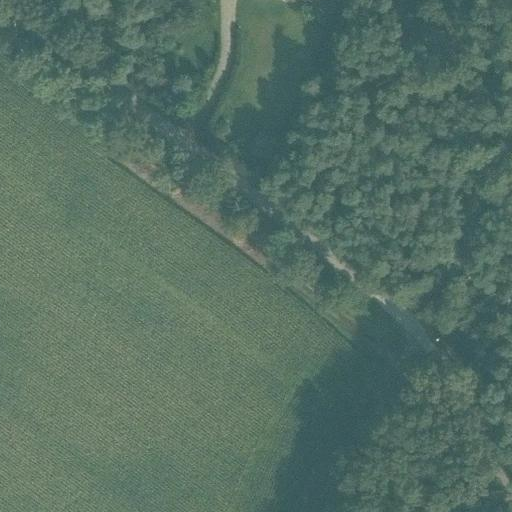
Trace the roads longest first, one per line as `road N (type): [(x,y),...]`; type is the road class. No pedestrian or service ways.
road 1 (unclassified): [(0,6),(420,333),(506,511)]
road 2 (track): [(335,511),(420,333)]
